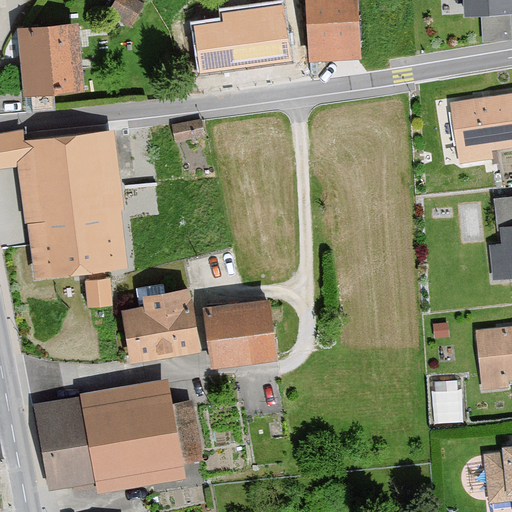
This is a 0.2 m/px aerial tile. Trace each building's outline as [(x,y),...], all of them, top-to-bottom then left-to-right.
[(139,17),(144,0),(118,0),(115,9),(139,17)] [(358,0),(305,0),(309,64),(362,61),(358,0)] [(511,0),(466,0),(468,18),(511,14),(511,0)] [(193,26),(199,72),(291,60),(284,4),(221,12),(222,22),(193,26)] [(89,20),(26,25),(32,93),(95,87),(89,20)] [(511,94),(451,103),(460,168),(497,163),(495,150),(511,148),(511,94)] [(112,131),(25,142),(23,130),(0,132),(0,169),(17,167),(30,281),(129,269),(112,131)] [(511,216),(511,191),(497,192),(498,218),(511,216)] [(511,226),(503,228),(505,247),(490,249),(494,285),(511,282),(511,226)] [(110,278),(83,281),(86,308),(113,306),(110,278)] [(144,307),(121,311),(130,364),(200,353),(189,288),(142,296),(144,307)] [(203,309),(211,371),(278,362),(270,300),(203,309)] [(511,326),(475,330),(482,397),(511,393),(511,386),(511,381),(511,380),(511,326)] [(435,419),(463,418),(462,376),(434,377),(435,419)] [(168,379),(80,394),(95,483),(97,495),(186,478),(184,466),(173,405),(168,379)] [(95,483),(80,394),(35,402),(50,491),(95,483)] [(193,402),(173,405),(184,466),(204,463),(193,402)] [(511,450),(488,453),(494,511),(511,508),(511,450)]
